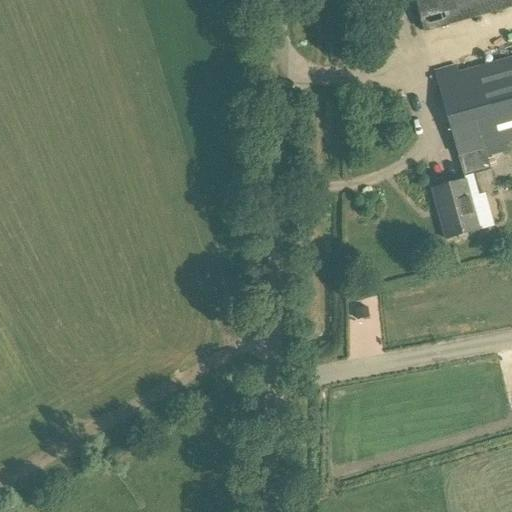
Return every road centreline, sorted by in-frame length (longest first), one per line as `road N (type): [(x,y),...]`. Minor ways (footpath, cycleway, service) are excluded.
road 1 (unclassified): [(282,511),(282,0)]
road 2 (track): [(0,491),(288,330)]
